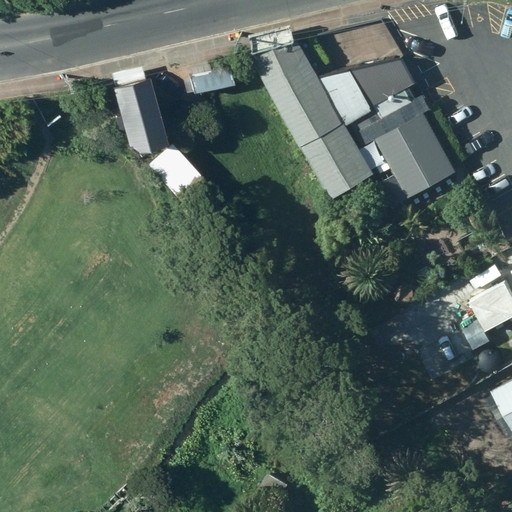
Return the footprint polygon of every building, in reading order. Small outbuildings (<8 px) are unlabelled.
[(296,28),(254,38),(258,56),(301,47),(296,28)] [(323,78),(308,51),(284,53),(263,64),(340,202),(344,199),(350,208),(361,201),(356,192),(382,178),(378,171),(389,165),(379,147),(368,153),(353,126),(377,113),(374,108),(379,106),(388,123),(376,129),(381,138),(385,136),(404,170),(441,151),(422,116),(434,110),(424,92),(421,103),(413,88),(420,85),(406,59),(323,78)] [(191,76),(195,92),(233,84),(229,68),(191,76)] [(170,151),(151,82),(115,92),(131,152),(138,150),(141,160),(155,156),(163,185),(187,178),(178,149),(170,151)] [(192,204),(188,183),(160,188),(164,210),(192,204)] [(511,310),(511,275),(510,272),(469,294),(478,312),(484,323),(485,325),(511,310)] [(484,323),(478,312),(460,321),(472,344),(490,335),(485,325),(484,323)] [(511,351),(494,361),(511,394),(511,351)] [(291,487),(270,473),(261,488),(281,502),(291,487)]
